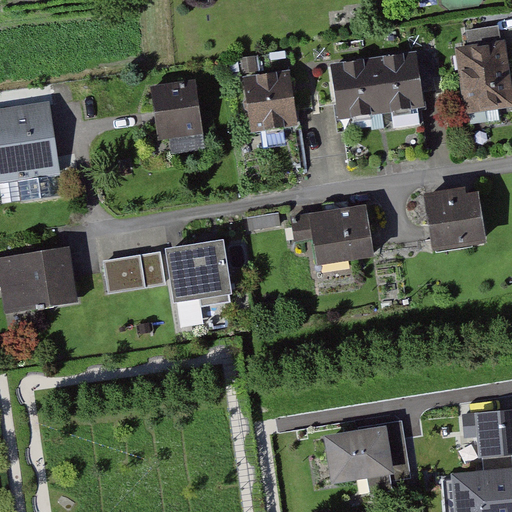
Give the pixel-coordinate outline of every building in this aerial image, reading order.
[(511,72),(508,42),(462,48),(471,109),(511,103),(511,72)] [(419,51),(339,63),(347,114),(426,103),(419,51)] [(294,69),(249,73),(254,130),(299,126),(294,69)] [(196,82),(154,88),(162,142),(205,135),(196,82)] [(60,104),(0,109),(0,128),(5,180),(66,175),(60,104)] [(478,185),(433,192),(440,240),(486,233),(478,185)] [(373,201),(308,213),(317,258),(381,247),(373,201)] [(223,239),(176,246),(185,296),(231,288),(223,239)] [(71,245),(0,257),(0,264),(8,311),(80,298),(71,245)] [(511,408),(480,411),(483,456),(511,454),(511,408)] [(397,423),(331,435),(341,487),(406,476),(397,423)] [(511,511),(511,469),(457,474),(460,511),(511,511)]
